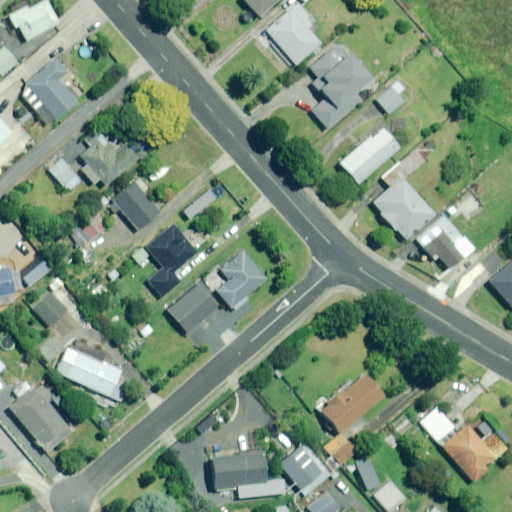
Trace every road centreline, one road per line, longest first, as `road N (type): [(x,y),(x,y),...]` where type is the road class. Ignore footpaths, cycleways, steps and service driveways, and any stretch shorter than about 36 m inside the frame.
road 1 (residential): [(69,499),(346,258)]
road 2 (residential): [(115,0),(346,258)]
road 3 (residential): [(346,258),(511,362)]
